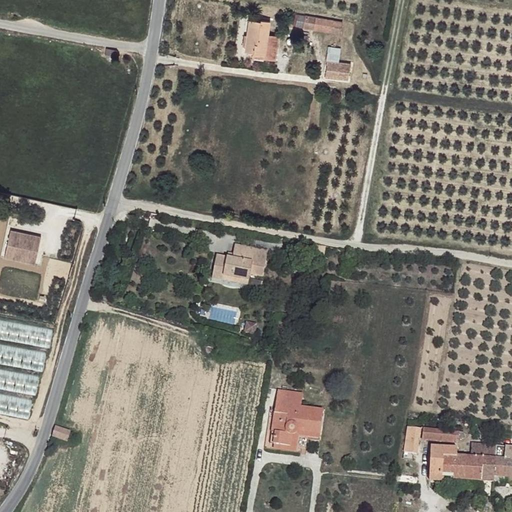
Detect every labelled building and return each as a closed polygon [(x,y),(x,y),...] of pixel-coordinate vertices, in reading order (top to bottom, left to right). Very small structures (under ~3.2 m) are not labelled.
[(299,13),(297,24),(305,26),(306,24),(342,29),(344,21),(299,13)] [(252,21),(247,51),(255,53),(267,55),(271,35),(272,21),(262,20),(262,22),(252,21)] [(267,58),(266,60),(279,61),(283,37),(271,35),(267,55),(267,58)] [(105,50),(103,57),(115,59),(116,52),(105,50)] [(330,61),(327,77),(350,79),(351,72),(352,64),(340,62),(341,54),(329,53),(327,61),(330,61)] [(41,234),(10,229),(4,256),(35,262),(41,234)] [(299,241),(298,249),(300,250),(317,253),(318,244),(299,241)] [(216,256),(213,279),(224,281),(225,277),(241,280),(240,284),(249,285),(255,249),(235,246),(234,259),(216,256)] [(292,258),(287,283),(295,284),(299,260),(292,258)] [(223,339),(220,347),(234,352),(237,343),(223,339)] [(276,426),(273,445),(293,447),(296,435),(298,435),(300,433),(300,431),(324,434),(327,410),(303,407),(305,395),(280,391),(276,426)] [(6,396),(3,412),(28,416),(31,400),(6,396)] [(71,430),(57,425),(54,436),(68,439),(71,430)] [(410,428),(407,453),(419,455),(422,429),(410,428)] [(424,428),(422,437),(459,441),(460,438),(463,439),(464,433),(424,428)] [(468,457),(467,479),(496,481),(496,475),(497,444),(473,442),(472,457),(468,457)] [(511,446),(497,444),(496,475),(511,476),(511,446)] [(433,446),(431,473),(443,474),(444,469),(452,470),(455,470),(454,478),(467,479),(468,457),(458,456),(458,448),(433,446)]
